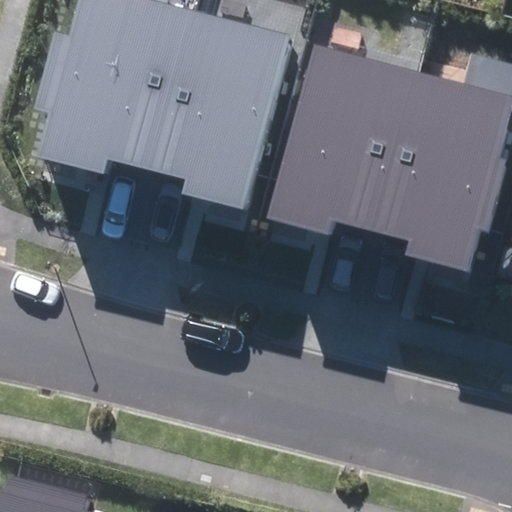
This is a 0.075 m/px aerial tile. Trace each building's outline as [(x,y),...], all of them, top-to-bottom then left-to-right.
[(193,7),(167,0),(84,0),(76,31),(64,28),(43,105),(60,109),(49,152),(114,170),(118,155),(140,161),(151,164),(193,7)] [(252,208),(300,34),(193,7),(151,164),(180,172),(196,177),(192,192),(252,208)] [(360,220),(379,225),(420,70),(372,57),(371,61),(318,48),(275,213),(336,229),(339,215),(360,220)] [(511,93),(420,70),(379,225),(398,230),(421,236),(417,250),(476,265),(511,124),(511,93)] [(0,511),(110,511),(91,507),(95,493),(19,472),(15,487),(0,482),(0,511)]
